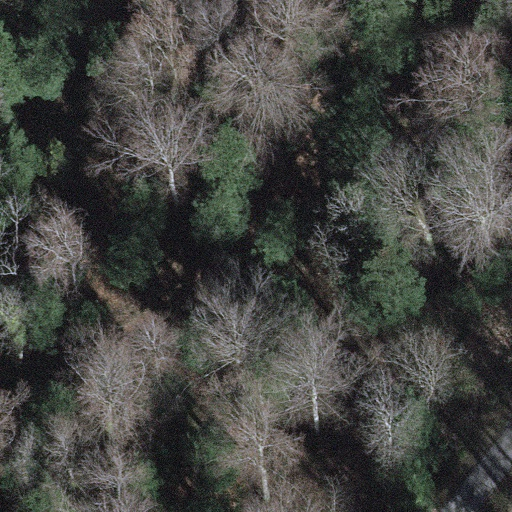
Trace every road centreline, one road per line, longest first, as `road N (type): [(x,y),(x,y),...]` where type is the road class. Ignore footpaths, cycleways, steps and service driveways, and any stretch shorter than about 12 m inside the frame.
road 1 (track): [(0,428),(211,265),(391,146),(511,80)]
road 2 (track): [(511,406),(431,511)]
